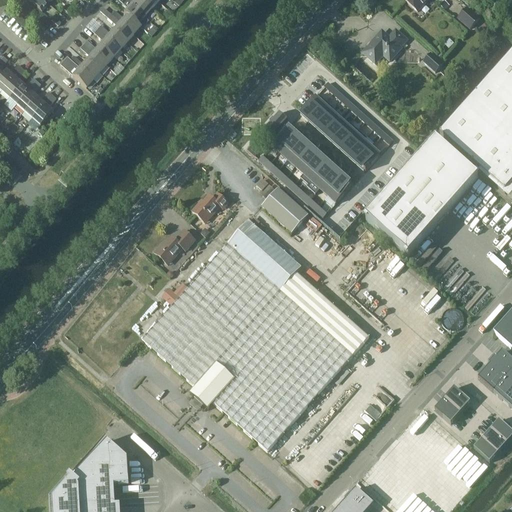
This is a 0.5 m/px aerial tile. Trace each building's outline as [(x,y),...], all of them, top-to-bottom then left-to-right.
[(49,6),(42,0),(26,0),(42,14),(49,6)] [(145,19),(123,0),(120,0),(119,2),(127,10),(123,13),(127,16),(138,26),(145,19)] [(151,11),(139,0),(135,0),(134,2),(131,0),(123,0),(145,19),(151,11)] [(158,3),(154,0),(139,0),(151,11),(158,3)] [(184,2),(182,0),(177,0),(173,5),(178,9),(184,2)] [(407,0),(405,2),(417,13),(428,0),(407,0)] [(65,6),(72,12),(75,9),(68,3),(65,6)] [(65,6),(62,10),(69,16),(72,12),(65,6)] [(480,20),(467,9),(457,20),(469,32),(480,20)] [(138,26),(127,16),(123,21),(114,13),(111,16),(134,36),(141,29),(138,26)] [(134,36),(111,16),(107,20),(116,28),(113,32),(127,44),(134,36)] [(57,28),(61,24),(54,19),(51,22),(57,28)] [(86,29),(94,36),(98,32),(101,28),(93,21),(86,29)] [(155,29),(157,31),(164,24),(161,21),(155,29)] [(127,44),(113,32),(109,36),(101,28),(98,32),(120,52),(127,44)] [(362,54),(376,66),(383,58),(390,64),(403,50),(402,49),(408,42),(396,31),(389,39),(382,32),(362,54)] [(120,52),(98,32),(94,36),(103,43),(99,47),(113,59),(120,52)] [(113,59),(99,47),(96,51),(87,43),(84,47),(107,67),(113,59)] [(107,67),(84,47),(80,51),(89,59),(86,62),(100,75),(107,67)] [(435,75),(443,65),(431,54),(422,63),(435,75)] [(511,55),(440,136),(505,194),(511,185),(511,55)] [(86,90),(93,82),(67,59),(60,67),(86,90)] [(100,75),(86,62),(82,66),(74,59),(70,62),(93,82),(100,75)] [(6,72),(4,75),(0,79),(0,91),(1,93),(22,70),(18,67),(10,76),(6,72)] [(22,70),(1,93),(9,100),(22,86),(18,82),(25,74),(22,70)] [(22,86),(9,100),(6,103),(14,110),(17,107),(37,84),(33,81),(25,89),(22,86)] [(37,84),(17,107),(24,114),(37,99),(33,96),(41,87),(37,84)] [(37,99),(24,114),(32,120),(52,98),(48,94),(40,103),(37,99)] [(302,116),(300,117),(305,121),(308,124),(323,107),(326,103),(319,96),(318,96),(315,100),(315,99),(301,115),(302,116)] [(52,98),(32,120),(40,127),(52,113),(48,110),(56,101),(52,98)] [(323,107),(308,124),(310,126),(316,131),(331,114),(334,111),(326,103),(323,107)] [(331,114),(316,131),(321,136),(324,138),(339,121),(331,114),(335,111),(334,111),(331,114)] [(270,125),(261,135),(262,135),(270,143),(271,142),(274,144),(284,133),(281,131),(288,123),(279,115),(273,122),(270,125)] [(339,121),(324,138),(326,140),(332,145),(347,129),(350,125),(347,128),(339,121)] [(347,129),(332,145),(337,150),(340,152),(355,136),(358,132),(350,125),(347,129)] [(274,144),(271,148),(280,155),(295,138),(292,136),(287,132),(286,133),(285,132),(284,133),(274,144)] [(355,136),(340,152),(343,155),(348,160),(363,143),(366,139),(358,132),(355,136)] [(295,138),(280,155),(288,162),(303,146),(297,141),(295,138)] [(363,143),(348,160),(353,165),(356,167),(371,150),(363,143),(367,140),(366,139),(363,143)] [(426,153),(366,221),(408,259),(478,181),(435,143),(426,153)] [(303,146),(288,162),(296,170),(311,153),(308,151),(303,146)] [(371,150),(356,167),(359,169),(363,174),(365,172),(366,173),(379,158),(371,150)] [(311,153),(296,170),(303,177),(300,180),(319,160),(313,155),(311,153)] [(319,160),(300,180),(308,187),(307,189),(327,167),(324,165),(319,160)] [(327,167),(307,189),(315,196),(335,175),(329,170),(327,167)] [(335,175),(315,196),(315,197),(320,192),(328,198),(343,182),(340,179),(335,175)] [(343,182),(328,198),(336,206),(350,191),(349,190),(350,188),(345,184),(343,182)] [(292,236),(309,217),(278,190),(261,209),(292,236)] [(223,211),(228,205),(217,195),(213,201),(209,197),(200,208),(198,206),(192,213),(204,223),(209,217),(211,218),(220,208),(223,211)] [(281,292),(296,275),(301,270),(248,223),(228,245),(281,292)] [(168,267),(176,258),(183,250),(186,253),(195,242),(184,233),(175,242),(172,239),(162,250),(161,248),(155,255),(168,267)] [(281,292),(228,245),(142,342),(150,349),(185,380),(195,389),(190,395),(208,412),(213,406),(267,454),(369,340),(296,275),(281,292)] [(161,298),(171,306),(187,288),(182,284),(174,294),(169,289),(161,298)] [(511,319),(496,337),(511,350),(511,319)] [(490,367),(478,380),(511,410),(511,361),(502,353),(496,359),(495,358),(488,366),(490,367)] [(470,404),(454,390),(444,401),(460,415),(470,404)] [(460,415),(444,401),(435,412),(451,426),(460,415)] [(376,410),(374,412),(370,408),(367,411),(376,420),(381,415),(376,410)] [(511,439),(511,434),(499,422),(491,432),(506,446),(511,439)] [(444,431),(428,451),(432,454),(437,449),(452,461),(464,446),(444,431)] [(506,446),(491,432),(482,441),(498,455),(506,446)] [(498,455),(482,441),(474,450),(490,464),(498,455)] [(70,478),(49,501),(50,511),(120,511),(120,507),(115,507),(114,487),(129,486),(128,465),(127,460),(107,443),(86,467),(74,480),(70,477),(70,478)] [(356,490),(346,501),(358,511),(368,511),(374,506),(356,490)] [(358,511),(346,501),(337,511),(358,511)]
